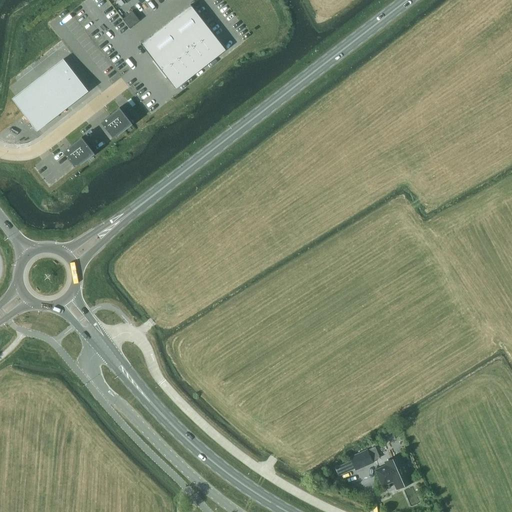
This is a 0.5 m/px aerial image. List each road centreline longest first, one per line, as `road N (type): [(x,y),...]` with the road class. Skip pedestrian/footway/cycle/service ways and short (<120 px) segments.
road 1 (primary): [(131,212),(407,0)]
road 2 (unclassified): [(108,341),(136,334),(161,382),(211,432),(335,511)]
road 3 (unclassified): [(98,349),(89,371),(235,511)]
road 4 (primary): [(288,511),(207,457),(148,399)]
road 5 (residential): [(122,85),(41,147),(0,150)]
